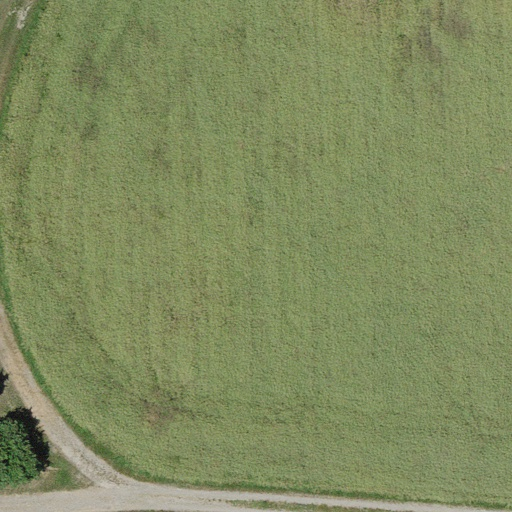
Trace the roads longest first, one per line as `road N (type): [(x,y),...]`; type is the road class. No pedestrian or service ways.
road 1 (track): [(0,336),(70,451),(127,511)]
road 2 (track): [(0,508),(124,511)]
